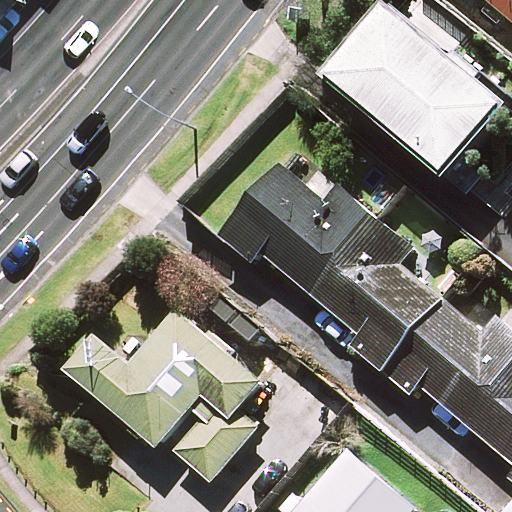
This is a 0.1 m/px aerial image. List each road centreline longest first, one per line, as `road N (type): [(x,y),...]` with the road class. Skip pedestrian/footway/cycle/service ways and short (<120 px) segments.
road 1 (secondary): [(203,0),(0,221)]
road 2 (secondary): [(0,100),(92,0)]
